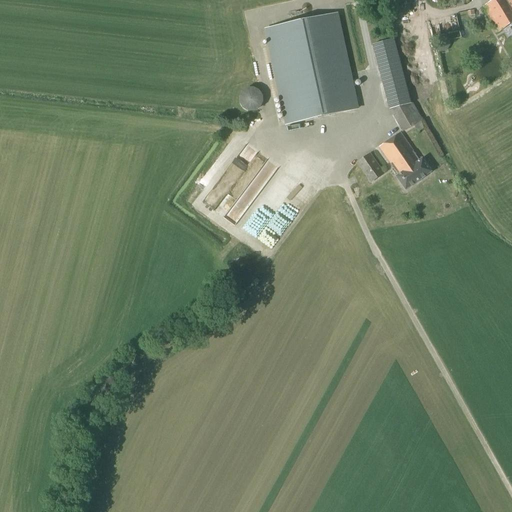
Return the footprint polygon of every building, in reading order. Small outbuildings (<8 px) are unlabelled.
[(511,0),(495,0),(483,8),(498,33),(509,26),(510,28),(511,26),(511,0)] [(286,125),(356,110),(336,15),(266,30),(286,125)] [(422,121),(409,99),(394,40),(373,46),(389,110),(402,132),(422,121)] [(250,112),(252,112),(254,112),(255,112),(256,111),(257,111),(258,110),(259,110),(260,109),(261,108),(261,107),(262,106),(262,105),(263,104),(263,103),(263,102),(264,101),(264,100),(264,99),(263,98),(263,97),(263,96),(262,95),(262,94),(261,93),(261,92),(260,91),(258,90),(257,89),(255,88),(254,88),(253,88),(252,87),(251,87),(249,88),(248,88),(247,88),(246,89),(245,89),(244,90),(242,91),(241,92),(241,93),(240,94),(240,95),(239,96),(239,97),(239,98),(239,99),(239,100),(239,101),(239,102),(239,103),(239,104),(240,105),(240,106),(241,107),(241,108),(242,109),(243,110),(244,110),(245,111),(246,111),(248,112),(249,112),(250,112)] [(419,161),(400,134),(379,148),(398,175),(396,177),(405,191),(431,172),(422,159),(419,161)] [(229,143),(222,153),(226,156),(233,146),(229,143)] [(319,169),(327,160),(308,143),(300,153),(319,169)] [(369,184),(384,174),(370,154),(355,164),(369,184)] [(226,176),(234,165),(231,162),(222,173),(226,176)] [(313,168),(309,172),(319,183),(324,178),(313,168)]
